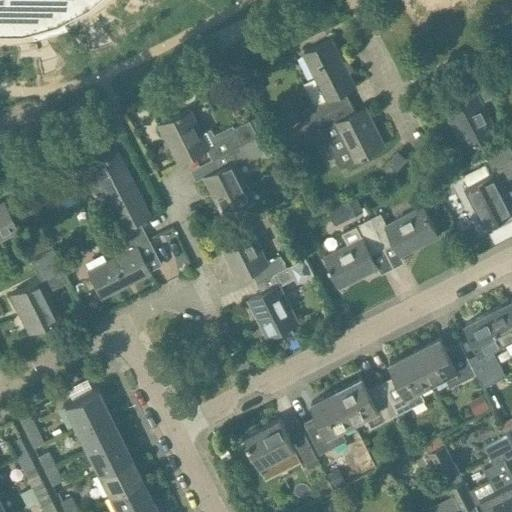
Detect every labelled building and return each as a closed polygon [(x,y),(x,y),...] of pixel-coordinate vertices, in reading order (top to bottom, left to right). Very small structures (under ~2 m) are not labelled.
[(0,0),(0,33),(18,33),(30,30),(32,37),(66,28),(62,19),(85,7),(93,0),(0,0)] [(304,124),(320,116),(351,101),(345,89),(355,84),(332,38),(305,52),(328,98),(316,104),(299,113),(304,124)] [(486,73),(445,94),(451,107),(448,108),(467,145),(497,130),(482,102),(497,94),(486,73)] [(338,126),(354,158),(355,159),(385,144),(366,106),(356,111),(351,101),(320,116),(304,124),(281,136),(289,151),(338,126)] [(180,161),(207,148),(210,146),(190,109),(161,124),(180,161)] [(211,129),(203,133),(210,146),(207,148),(213,158),(258,135),(252,124),(250,120),(235,128),(233,125),(214,135),(211,129)] [(267,154),(273,152),(271,149),(280,144),(272,128),(258,135),(213,158),(218,169),(205,176),(224,213),(253,198),(235,162),(248,155),(250,159),(266,151),(267,154)] [(511,148),(508,141),(497,146),(511,176),(511,148)] [(511,202),(501,182),(511,176),(497,146),(485,153),(495,173),(463,189),(482,227),(511,211),(511,202)] [(116,230),(121,240),(144,229),(139,218),(149,213),(116,148),(89,162),(98,180),(91,184),(99,201),(106,197),(121,227),(116,230)] [(364,211),(356,197),(341,205),(348,219),(364,211)] [(0,238),(18,230),(4,202),(0,204),(0,238)] [(382,212),(370,219),(384,247),(395,241),(402,254),(439,235),(424,206),(388,224),(382,212)] [(373,253),(384,247),(370,219),(343,232),(349,244),(327,255),(342,285),(379,266),(373,253)] [(257,281),(287,266),(281,255),(268,261),(250,225),(220,240),(239,277),(252,271),(257,281)] [(162,264),(144,229),(121,240),(126,251),(97,265),(87,271),(100,296),(110,291),(150,271),(162,264)] [(52,246),(47,235),(24,246),(29,258),(52,246)] [(40,279),(11,294),(29,331),(60,316),(47,290),(69,279),(64,269),(53,246),(29,258),(40,279)] [(263,292),(250,299),(269,336),(299,321),(286,294),(302,286),(299,282),(315,273),(306,256),(287,266),(257,281),(263,292)] [(511,300),(489,312),(504,340),(511,335),(511,300)] [(469,357),(477,373),(484,387),(507,376),(492,346),(504,340),(489,312),(467,323),(481,352),(469,357)] [(442,336),(416,349),(433,381),(444,375),(450,387),(477,373),(469,357),(461,341),(448,348),(442,336)] [(416,349),(391,362),(397,373),(383,381),(399,413),(426,400),(420,388),(433,381),(416,349)] [(363,376),(338,389),(354,421),(365,416),(371,428),(399,413),(383,381),(369,387),(363,376)] [(64,402),(76,425),(108,409),(97,386),(64,402)] [(319,413),(304,421),(320,453),(347,439),(341,428),(354,421),(338,389),(313,401),(319,413)] [(477,414),(492,406),(485,392),(470,401),(477,414)] [(119,432),(108,409),(76,425),(87,448),(119,432)] [(29,410),(17,416),(29,439),(41,434),(29,410)] [(282,417),(246,435),(261,465),(266,475),(300,458),(302,462),(303,465),(306,464),(308,462),(317,458),(318,457),(304,428),(291,434),(282,417)] [(87,448),(98,470),(131,454),(119,432),(87,448)] [(486,446),(494,463),(494,464),(505,458),(511,454),(511,444),(507,435),(486,446)] [(9,441),(17,456),(27,451),(20,436),(9,441)] [(439,473),(445,470),(456,465),(446,444),(429,452),(430,455),(426,457),(431,468),(435,466),(439,473)] [(44,469),(56,463),(49,449),(37,455),(44,469)] [(39,473),(27,451),(17,456),(28,478),(39,473)] [(98,470),(110,493),(142,477),(131,454),(98,470)] [(494,464),(494,463),(484,467),(496,491),(478,500),(484,511),(511,511),(511,472),(505,458),(494,464)] [(64,479),(56,463),(44,469),(52,485),(64,479)] [(346,483),(338,467),(327,473),(335,489),(346,483)] [(27,507),(39,501),(50,496),(39,473),(28,478),(32,487),(20,492),(27,507)] [(128,511),(153,500),(142,477),(110,493),(118,511),(128,511)] [(465,511),(477,505),(465,480),(451,487),(462,511),(459,511),(465,511)] [(60,500),(65,511),(71,511),(78,509),(70,495),(60,500)] [(44,511),(55,511),(57,511),(50,496),(39,501),(44,511)] [(328,506),(337,502),(334,496),(322,501),(324,505),(328,506)] [(128,511),(159,511),(153,500),(128,511)]
